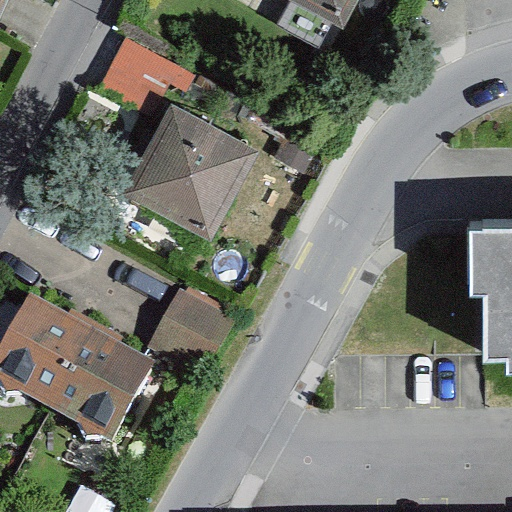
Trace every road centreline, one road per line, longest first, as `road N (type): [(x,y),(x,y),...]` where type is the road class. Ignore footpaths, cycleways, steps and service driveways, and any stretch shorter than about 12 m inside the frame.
road 1 (residential): [(203,511),(379,193),(419,137),(472,97),(511,86)]
road 2 (residential): [(86,0),(0,162)]
